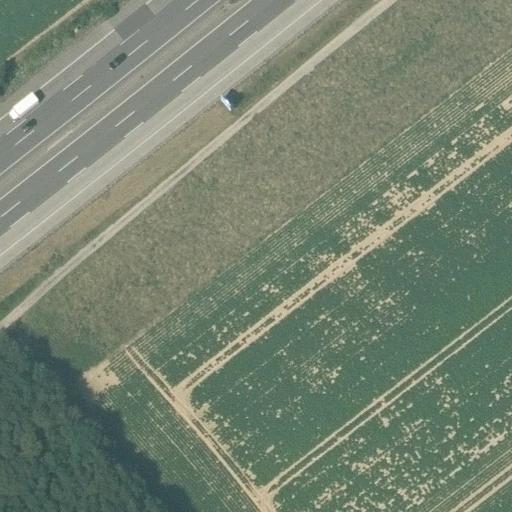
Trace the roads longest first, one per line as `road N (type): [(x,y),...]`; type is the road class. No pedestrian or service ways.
road 1 (track): [(403,0),(0,329)]
road 2 (motorway): [(0,239),(299,0)]
road 3 (motorway): [(175,0),(0,140)]
